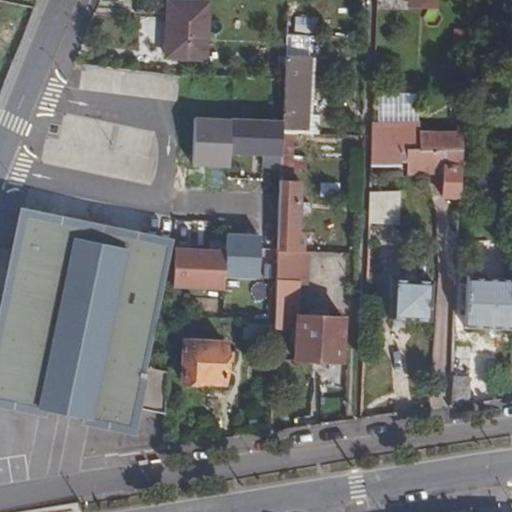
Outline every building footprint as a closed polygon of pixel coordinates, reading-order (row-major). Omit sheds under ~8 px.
[(176,43),(175,59),(208,61),(210,3),(172,3),(170,43),(176,43)] [(0,7),(0,98),(33,14),(0,7)] [(298,16),(297,33),(317,34),(317,17),(298,16)] [(288,35),(287,60),(307,61),(308,50),(301,49),(302,36),(288,35)] [(467,58),(465,91),(478,92),(479,75),(480,59),(467,58)] [(284,123),(284,128),(306,129),(307,61),(287,60),(285,79),(284,123)] [(306,129),(306,134),(321,135),(321,115),(313,115),(314,61),(307,61),(306,129)] [(479,75),(478,92),(486,92),(486,76),(479,75)] [(382,96),(381,127),(419,128),(420,97),(382,96)] [(196,121),(194,166),(231,168),(231,156),(233,123),(196,121)] [(233,122),(233,123),(231,156),(264,157),(264,170),(282,171),(282,170),(284,133),(284,128),(284,123),(233,122)] [(381,127),(374,126),(372,167),(403,168),(403,163),(411,163),(410,174),(445,176),(444,198),(462,199),(464,130),(419,128),(381,127)] [(284,133),(282,170),(292,171),(294,133),(284,133)] [(300,232),(301,213),(302,182),(282,181),(279,251),(306,252),(307,232),(300,232)] [(372,181),(371,211),(400,212),(401,182),(372,181)] [(0,349),(0,404),(29,411),(60,417),(89,423),(136,432),(141,410),(149,369),(174,246),(27,216),(4,331),(0,349)] [(227,254),(226,279),(260,280),(262,238),(228,236),(227,254)] [(227,254),(176,251),(174,288),(225,291),(226,279),(227,254)] [(299,318),(300,284),(308,284),(310,252),(306,252),(279,251),(275,330),(275,334),(298,335),(297,363),(342,365),(344,320),(299,318)] [(511,278),(468,277),(466,329),(511,330),(511,278)] [(392,280),(390,321),(431,322),(433,281),(392,280)] [(244,329),(243,349),(275,350),(275,334),(275,330),(244,329)] [(184,342),(182,383),(227,385),(228,345),(184,342)] [(174,374),(149,369),(141,410),(165,415),(174,374)] [(455,376),(453,409),(471,407),(472,377),(455,376)]
